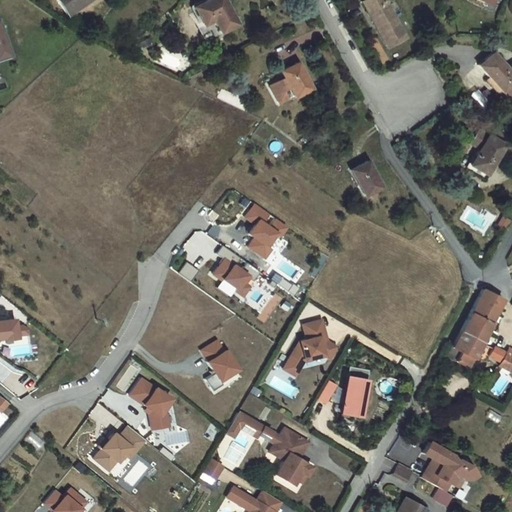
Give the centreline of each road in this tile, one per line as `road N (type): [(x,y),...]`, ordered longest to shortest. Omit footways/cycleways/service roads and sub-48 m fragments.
road 1 (residential): [(511,239),(490,277),(466,275),(387,149),(387,124),(319,0)]
road 2 (residential): [(0,455),(31,416),(92,395),(131,339),(163,257),(199,211)]
